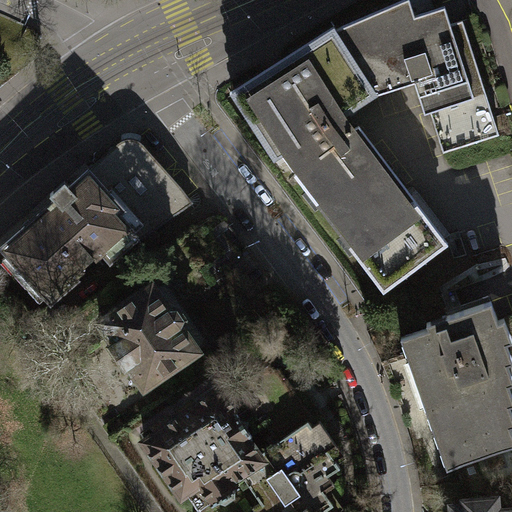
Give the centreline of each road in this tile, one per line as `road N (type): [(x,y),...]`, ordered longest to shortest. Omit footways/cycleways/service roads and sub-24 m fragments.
road 1 (residential): [(233,188),(340,334),(379,419),(399,511)]
road 2 (residential): [(233,188),(31,330)]
road 3 (residential): [(153,511),(31,330)]
road 4 (residential): [(122,57),(233,188)]
road 5 (secondary): [(0,150),(122,57)]
road 6 (secondary): [(122,57),(243,0)]
